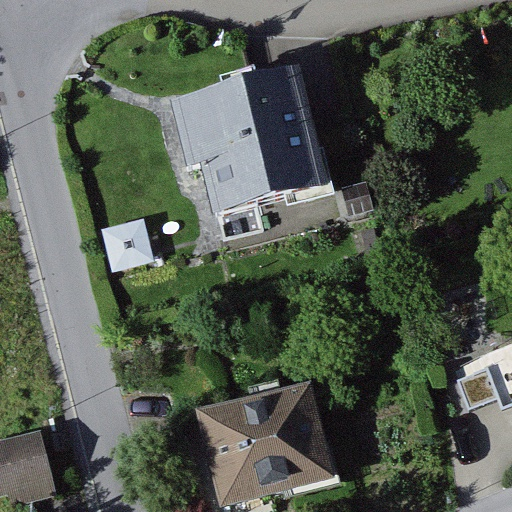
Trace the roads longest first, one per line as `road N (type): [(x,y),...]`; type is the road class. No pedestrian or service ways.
road 1 (residential): [(19,8),(26,107),(127,511)]
road 2 (residential): [(185,0),(323,16),(422,0)]
